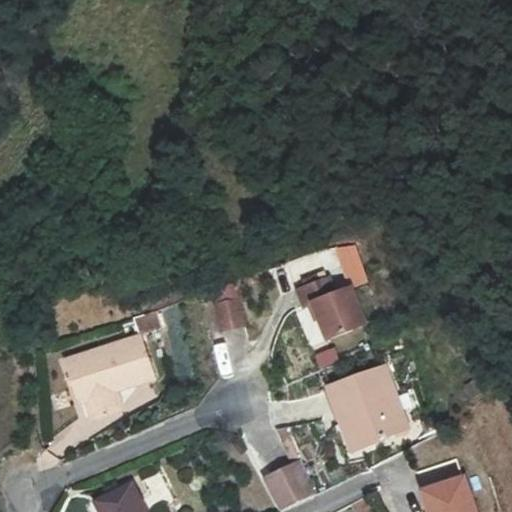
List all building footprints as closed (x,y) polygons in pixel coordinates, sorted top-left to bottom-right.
[(299,291),(306,308),(316,304),(329,337),(367,323),(353,287),(337,293),(331,279),(299,291)] [(238,299),(216,303),(221,330),(243,326),(238,299)] [(66,362),(78,403),(83,402),(87,417),(119,408),(115,393),(154,382),(142,341),(66,362)] [(362,448),(409,430),(384,366),(329,388),(343,421),(351,418),(362,448)] [(281,507),(314,492),(301,463),(268,478),(281,507)] [(156,511),(145,478),(105,492),(112,511),(156,511)] [(478,511),(466,480),(426,495),(432,511),(478,511)]
